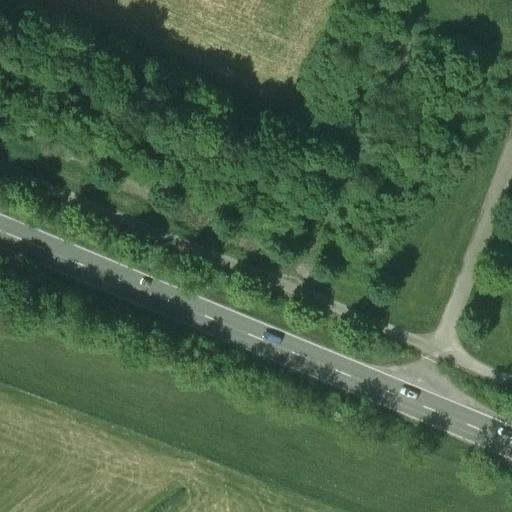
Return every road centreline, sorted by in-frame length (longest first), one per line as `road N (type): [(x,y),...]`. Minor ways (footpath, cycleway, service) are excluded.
road 1 (primary): [(414,403),(0,233)]
road 2 (unclassified): [(511,155),(414,403)]
road 3 (track): [(355,132),(294,291)]
